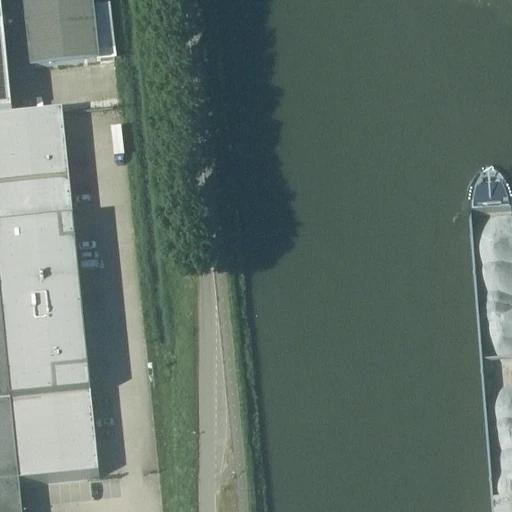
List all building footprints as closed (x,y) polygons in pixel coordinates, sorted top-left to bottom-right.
[(25,0),(26,8),(88,2),(87,0),(25,0)] [(0,124),(13,123),(0,1),(0,124)] [(88,2),(26,8),(32,71),(94,64),(88,2)] [(0,205),(73,200),(63,118),(13,123),(0,124),(0,205)] [(0,511),(20,511),(18,486),(99,476),(73,200),(0,205),(0,313),(10,407),(0,408),(0,511)] [(0,408),(10,407),(0,313),(0,408)]
